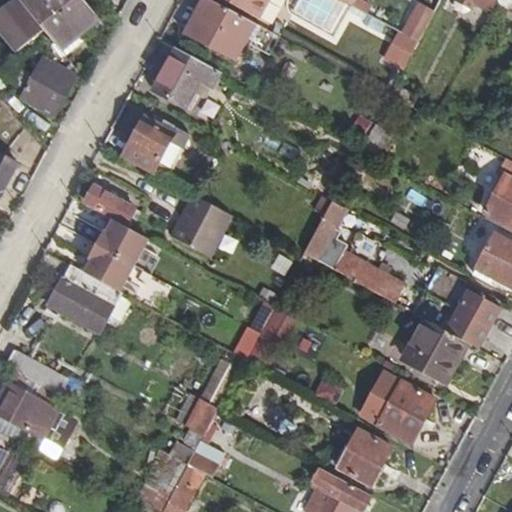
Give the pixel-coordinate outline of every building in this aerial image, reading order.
[(0,32),(16,53),(44,29),(25,5),(20,0),(13,0),(0,10),(0,32)] [(77,35),(79,33),(52,0),(31,0),(25,5),(44,29),(59,47),(77,35)] [(52,0),(79,33),(98,17),(84,0),(52,0)] [(236,61),(256,25),(210,0),(204,0),(186,35),(236,61)] [(225,0),(260,19),(270,0),(225,0)] [(341,0),(352,5),(372,16),(376,9),(359,0),(341,0)] [(457,0),(454,6),(456,10),(460,13),(464,14),(469,14),(475,4),(488,12),(494,0),(457,0)] [(511,3),(511,0),(499,0),(498,2),(510,8),(511,3)] [(419,43),(435,14),(419,6),(404,34),(419,43)] [(404,71),(419,43),(404,34),(400,32),(385,60),(404,71)] [(59,47),(67,56),(84,42),(77,35),(59,47)] [(214,90),(222,73),(177,50),(157,91),(188,108),(201,83),(214,90)] [(76,76),(43,57),(22,98),(55,117),(76,76)] [(394,89),(390,96),(412,108),(416,101),(394,89)] [(125,158),(154,173),(160,163),(172,170),(191,134),(179,128),(150,112),(125,158)] [(366,148),(379,155),(392,134),(377,125),(366,148)] [(361,149),(356,159),(375,169),(380,160),(361,149)] [(0,199),(19,164),(0,153),(0,199)] [(511,226),(511,162),(508,160),(500,176),(505,178),(487,213),(511,226)] [(331,176),(341,183),(348,171),(337,164),(331,176)] [(130,219),(136,222),(140,211),(95,187),(87,202),(128,225),(130,219)] [(210,257),(232,215),(194,195),(173,236),(210,257)] [(317,211),(325,216),(331,203),(324,199),(317,211)] [(325,216),(304,254),(319,262),(325,251),(328,245),(343,253),(353,234),(339,226),(348,209),(333,201),(331,203),(325,216)] [(476,241),(488,248),(500,225),(488,218),(476,241)] [(106,232),(98,246),(135,266),(149,239),(131,229),(115,220),(108,233),(106,232)] [(511,288),(511,286),(511,231),(500,225),(488,248),(475,273),(491,282),(493,278),(511,288)] [(92,260),(86,273),(121,291),(135,266),(98,246),(90,259),(92,260)] [(325,251),(319,262),(337,272),(343,260),(325,251)] [(343,260),(337,272),(396,304),(404,288),(345,256),(343,260)] [(101,332),(122,292),(121,291),(86,273),(73,266),(51,305),(101,332)] [(467,343),(478,349),(500,307),(469,291),(446,331),(467,343)] [(263,329),(275,307),(266,302),(252,329),(261,333),(263,329)] [(275,307),(263,329),(280,339),(292,317),(275,307)] [(446,331),(431,323),(427,321),(406,359),(447,381),(467,343),(446,331)] [(218,413),(246,360),(228,350),(200,403),(218,413)] [(55,394),(60,396),(68,379),(16,351),(7,367),(13,370),(55,394)] [(0,396),(0,414),(19,425),(43,438),(45,436),(61,444),(73,421),(59,413),(60,410),(50,404),(55,394),(13,370),(0,396)] [(437,401),(403,383),(402,384),(388,376),(383,377),(365,411),(366,416),(381,424),(380,425),(413,443),(437,401)] [(318,396),(340,405),(346,389),(324,380),(318,396)] [(206,435),(218,413),(200,403),(188,425),(206,435)] [(0,432),(12,439),(19,425),(0,414),(0,432)] [(393,449),(359,431),(339,470),(372,488),(393,449)] [(195,454),(189,465),(203,473),(214,479),(226,457),(202,444),(195,454)] [(173,456),(189,465),(195,454),(178,445),(173,456)] [(135,506),(146,511),(163,511),(189,465),(173,456),(165,453),(135,506)] [(189,465),(163,511),(181,511),(203,473),(189,465)] [(360,511),(363,511),(372,497),(321,469),(311,488),(317,492),(306,511),(308,511),(358,511),(359,511),(360,511)]
